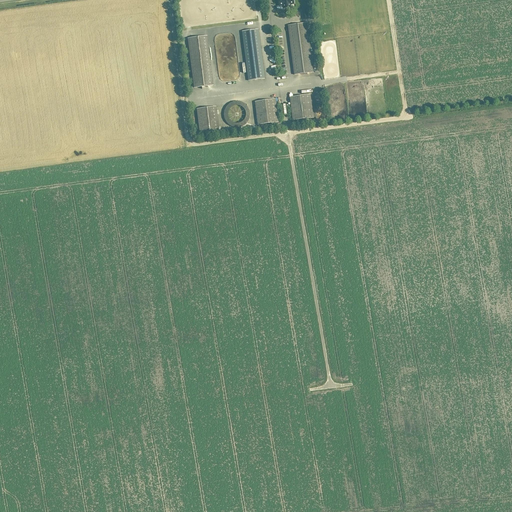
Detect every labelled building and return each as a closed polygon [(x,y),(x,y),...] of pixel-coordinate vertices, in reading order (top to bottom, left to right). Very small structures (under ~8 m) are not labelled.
[(313,73),(307,24),(288,26),(294,76),(313,73)] [(264,79),(258,30),(242,32),(248,81),(264,79)] [(183,39),(194,134),(222,130),(217,85),(244,82),(238,32),(183,39)] [(313,119),(310,95),(290,98),(293,121),(313,119)] [(275,99),(255,102),(258,126),(279,123),(275,99)]
